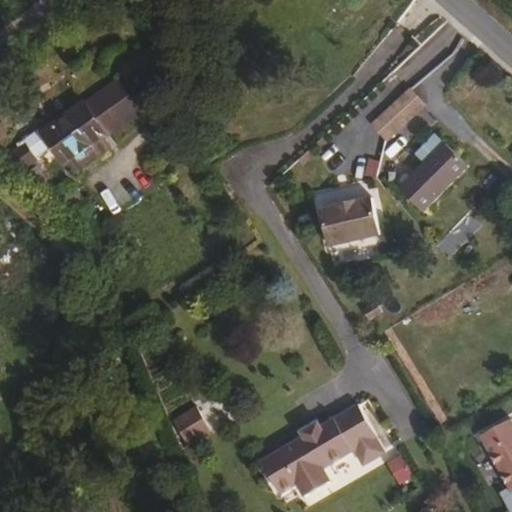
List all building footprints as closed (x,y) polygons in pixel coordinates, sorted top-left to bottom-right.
[(106,138),(141,111),(120,80),(56,128),(46,136),(56,148),(68,165),(72,163),(106,138)] [(408,120),(423,106),(410,92),(395,106),(408,120)] [(386,141),(408,120),(395,106),(373,128),(386,141)] [(56,148),(46,136),(56,128),(53,124),(21,147),(25,151),(29,148),(39,161),(56,148)] [(428,164),(403,189),(425,210),(468,166),(437,136),(419,154),(428,164)] [(80,173),(112,147),(106,138),(72,163),(80,173)] [(39,161),(29,148),(25,151),(4,167),(13,179),(39,161)] [(335,209),(322,211),(331,249),(384,237),(375,199),(358,203),(357,202),(335,207),(335,209)] [(356,450),(377,438),(358,405),(320,427),(318,423),(300,433),(303,438),(261,463),(280,495),(297,485),(305,498),(330,482),(323,469),(356,450)] [(203,407),(174,417),(184,445),(213,435),(203,407)] [(511,419),(480,437),(511,492),(511,419)] [(365,465),(385,452),(377,438),(356,450),(365,465)]
